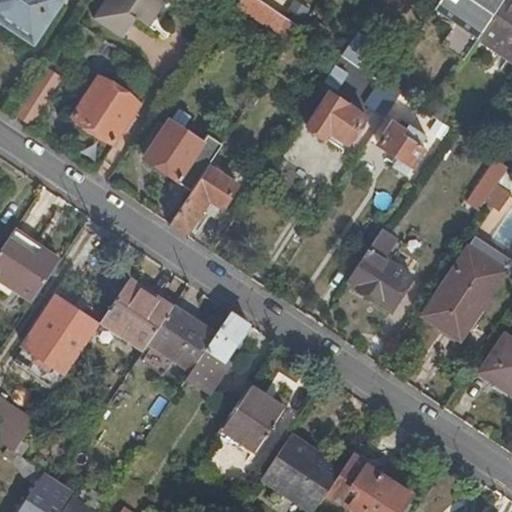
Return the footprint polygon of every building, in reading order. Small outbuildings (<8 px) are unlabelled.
[(0,0),(0,17),(32,39),(58,0),(0,0)] [(106,0),(93,18),(123,38),(137,17),(149,26),(167,0),(106,0)] [(258,0),(239,0),(235,6),(289,42),(301,28),(260,1),(258,0)] [(441,0),(435,8),(457,24),(453,30),(475,45),(481,35),(504,0),(441,0)] [(511,0),(504,0),(481,35),(511,56),(511,0)] [(361,31),(342,56),(355,65),(372,40),(361,31)] [(388,50),(372,76),(384,84),(402,59),(388,50)] [(355,65),(342,56),(334,66),(347,74),(339,85),(359,99),(372,76),(355,65)] [(334,66),(323,82),(335,90),(339,85),(347,74),(334,66)] [(72,116),(113,144),(139,104),(97,77),(72,116)] [(383,118),(398,94),(384,84),(367,107),(383,118)] [(366,117),(329,92),(305,128),(325,141),(329,133),(347,145),(366,117)] [(18,117),(15,121),(26,128),(29,124),(30,124),(46,102),(31,93),(16,115),(18,117)] [(435,103),(428,115),(440,122),(447,111),(435,103)] [(191,190),(208,165),(219,147),(206,137),(202,143),(168,120),(142,158),(191,190)] [(393,120),(376,145),(398,159),(393,167),(403,174),(409,167),(410,168),(423,148),(420,146),(426,137),(408,126),(405,129),(393,120)] [(477,212),(507,167),(496,159),(466,204),(477,212)] [(169,224),(187,236),(210,200),(223,208),(238,185),(208,165),(191,190),(169,224)] [(500,187),(488,204),(498,212),(510,193),(500,187)] [(0,277),(33,300),(61,258),(16,229),(0,251),(0,277)] [(468,247),(421,315),(459,340),(505,271),(468,247)] [(368,250),(346,282),(390,311),(412,277),(368,250)] [(142,351),(148,343),(172,308),(130,278),(100,323),(142,351)] [(55,298),(43,316),(13,360),(52,386),(60,373),(64,376),(85,344),(97,327),(82,316),(81,312),(73,307),(68,307),(55,298)] [(148,343),(191,372),(215,336),(172,308),(148,343)] [(224,362),(248,326),(230,313),(215,336),(191,372),(186,380),(208,395),(227,364),(224,362)] [(511,399),(511,341),(503,336),(479,372),(494,382),(491,386),(511,399)] [(286,411),(248,386),(220,428),(257,454),(286,411)] [(33,423),(0,401),(0,444),(13,453),(18,444),(33,423)] [(315,511),(321,505),(342,470),(291,436),(262,479),(310,511),(315,511)] [(13,453),(27,463),(32,453),(18,444),(13,453)] [(399,511),(411,494),(352,455),(342,470),(321,505),(331,511),(347,511),(351,507),(358,511),(399,511)] [(36,484),(43,474),(27,463),(20,474),(36,484)] [(59,511),(72,494),(55,482),(43,474),(36,484),(18,511),(17,511),(59,511)] [(91,511),(73,499),(64,511),(91,511)]
